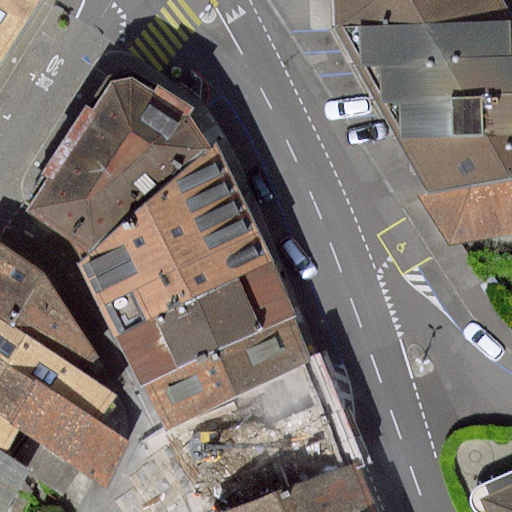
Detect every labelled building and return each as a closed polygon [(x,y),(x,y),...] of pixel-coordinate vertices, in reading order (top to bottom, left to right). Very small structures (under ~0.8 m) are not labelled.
[(0,0),(0,57),(35,0),(0,0)] [(511,0),(349,0),(351,21),(441,184),(511,175),(511,0)] [(54,177),(33,208),(97,251),(218,145),(179,123),(187,114),(157,90),(150,99),(122,77),(96,114),(88,109),(46,172),(54,177)] [(229,173),(218,145),(97,251),(89,259),(96,279),(104,298),(255,239),(229,173)] [(511,175),(441,184),(423,193),(455,242),(511,231),(511,175)] [(266,269),(255,239),(104,298),(111,316),(115,327),(266,269)] [(0,245),(0,319),(84,372),(95,355),(85,340),(45,274),(0,245)] [(127,358),(136,381),(151,375),(287,322),(266,269),(115,327),(127,358)] [(0,360),(10,366),(98,421),(103,415),(116,393),(84,372),(0,319),(0,360)] [(290,321),(287,322),(151,375),(162,402),(169,420),(307,367),(290,321)] [(0,381),(10,366),(0,360),(0,381)] [(321,361),(307,367),(169,420),(197,494),(204,511),(237,511),(346,470),(361,464),(321,361)] [(10,366),(0,381),(0,411),(22,426),(106,478),(123,451),(130,441),(98,421),(10,366)] [(0,450),(5,453),(22,426),(0,411),(0,450)] [(0,511),(2,511),(30,469),(5,453),(0,450),(0,511)] [(237,511),(362,511),(346,470),(237,511)] [(511,511),(511,473),(478,487),(489,511),(511,511)]
